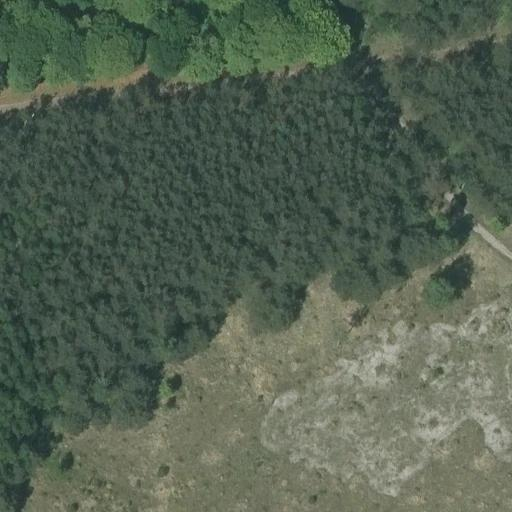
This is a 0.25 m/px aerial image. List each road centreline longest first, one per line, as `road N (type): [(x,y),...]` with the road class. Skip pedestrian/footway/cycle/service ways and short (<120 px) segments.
road 1 (track): [(0,109),(289,71)]
road 2 (track): [(340,63),(410,154),(511,257)]
road 3 (track): [(340,63),(511,41)]
